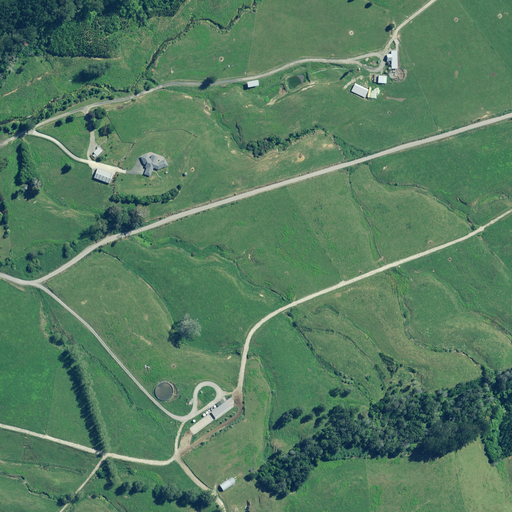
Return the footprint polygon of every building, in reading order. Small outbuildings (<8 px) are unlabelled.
[(397,69),(397,51),(391,51),(391,54),(387,54),(387,61),(392,61),(392,69),(397,69)] [(368,90),(355,84),(351,91),(365,98),(368,90)] [(103,151),(99,147),(94,152),(95,154),(93,156),(95,158),(103,151)] [(144,165),(145,165),(144,168),(146,169),(144,174),(150,177),(154,168),(158,170),(168,166),(166,160),(157,163),(156,162),(158,157),(152,155),(151,159),(149,158),(147,154),(140,158),(144,165)] [(113,174),(98,168),(94,178),(110,184),(113,174)] [(225,402),(223,399),(216,404),(218,407),(211,412),(216,418),(230,407),(226,401),(225,402)] [(214,420),(210,414),(190,429),(195,435),(214,420)] [(236,483),(233,477),(220,485),(223,491),(236,483)]
